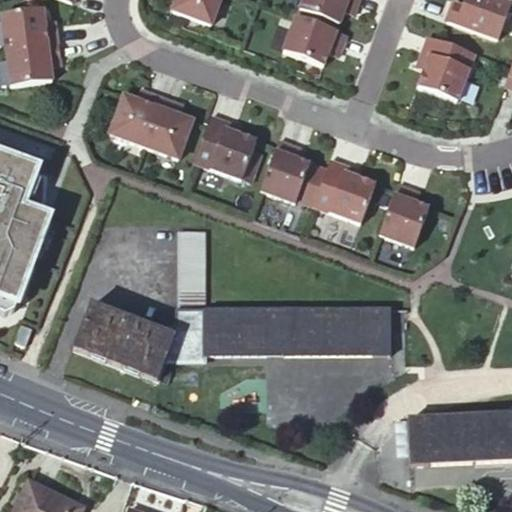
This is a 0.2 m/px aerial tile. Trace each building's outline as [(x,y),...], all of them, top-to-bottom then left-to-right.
[(219,0),(175,0),(171,11),(210,25),(219,0)] [(355,0),(299,0),(296,11),(335,25),(340,12),(342,6),(352,10),(355,0)] [(507,5),(493,0),(462,0),(461,4),(458,10),(448,6),(442,22),(494,41),(507,5)] [(461,4),(449,0),(448,6),(458,10),(461,4)] [(352,10),(342,6),(340,12),(350,16),(352,10)] [(335,25),(296,11),(293,17),(333,32),(335,25)] [(39,12),(0,17),(0,32),(3,54),(55,47),(53,31),(42,32),(41,25),(39,12)] [(333,32),(292,17),(280,52),(319,67),(324,53),(327,47),(337,50),(343,36),(333,32)] [(52,24),(41,25),(42,32),(53,31),(52,24)] [(471,55),(424,38),(420,48),(428,51),(424,61),(418,77),(457,92),(471,55)] [(57,62),(55,47),(3,54),(8,90),(49,84),(46,63),(57,62)] [(335,58),(337,50),(327,47),(324,53),(335,58)] [(428,51),(420,48),(417,58),(424,61),(428,51)] [(511,57),(501,87),(511,91),(511,57)] [(58,69),(57,62),(46,63),(48,70),(58,69)] [(140,105),(143,95),(137,93),(133,102),(140,105)] [(140,149),(158,100),(143,95),(140,105),(133,102),(120,98),(106,137),(140,149)] [(172,105),(158,100),(140,149),(175,162),(189,123),(176,118),(169,115),(172,105)] [(179,107),(172,105),(169,115),(176,118),(179,107)] [(229,126),(208,119),(190,166),(238,183),(253,144),(236,138),(226,134),(229,126)] [(240,131),(229,126),(226,134),(236,138),(240,131)] [(291,149),(275,144),(256,195),(291,207),(293,205),(307,167),(294,162),(287,159),(291,149)] [(297,152),(291,149),(287,159),(294,162),(297,152)] [(50,171),(0,153),(0,310),(10,315),(20,311),(59,220),(45,214),(49,203),(55,204),(58,179),(49,176),(50,171)] [(347,170),(326,162),(322,173),(309,211),(356,228),(371,187),(354,181),(344,177),(347,170)] [(322,173),(307,167),(293,205),(309,211),(322,173)] [(357,173),(347,170),(344,177),(354,181),(357,173)] [(409,192),(394,186),(375,238),(410,251),(425,210),(412,205),(405,202),(409,192)] [(416,195),(409,192),(405,202),(412,205),(416,195)] [(511,225),(499,265),(511,268),(511,225)] [(204,234),(177,234),(175,326),(159,326),(156,333),(89,307),(71,352),(156,385),(164,367),(203,367),(203,359),(390,358),(389,311),(204,312),(204,234)] [(511,416),(406,422),(408,468),(511,463),(511,416)] [(81,511),(82,511),(27,484),(13,511),(81,511)]
